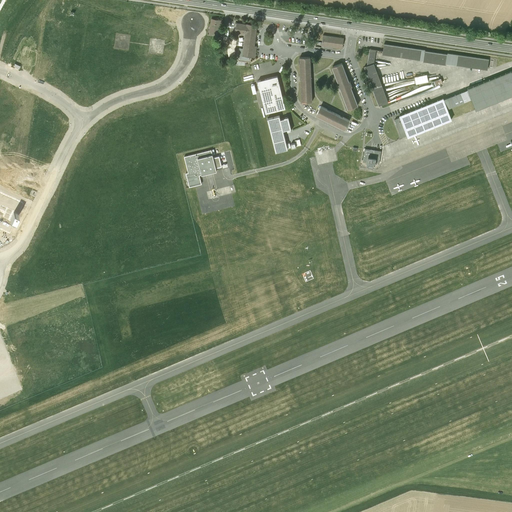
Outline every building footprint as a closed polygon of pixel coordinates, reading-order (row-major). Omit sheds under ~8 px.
[(222,20),(211,18),(209,34),(218,36),(218,32),(220,25),(221,25),(222,20)] [(255,41),(257,25),(247,23),(247,24),(236,23),(236,27),(235,32),(245,34),(245,37),(243,47),(242,55),(249,56),(255,57),(256,45),(254,45),(255,41)] [(341,37),(323,34),(321,45),(340,47),(340,45),(343,45),(343,40),(341,39),(341,37)] [(446,63),(487,69),(488,59),(448,53),(447,54),(425,50),(425,49),(384,43),(382,53),(423,59),(423,60),(446,64),(446,63)] [(248,60),(249,56),(242,55),(243,47),(239,47),(238,55),(240,59),(248,60)] [(375,50),(369,49),(367,65),(364,66),(379,105),(388,102),(373,63),(375,50)] [(312,101),(310,56),(299,57),(301,102),(312,101)] [(349,81),(342,63),(332,66),(348,109),(358,105),(351,86),(352,86),(350,81),(349,81)] [(468,90),(443,99),(447,109),(472,99),(476,109),(511,95),(511,72),(511,73),(511,71),(468,88),(468,90)] [(285,108),(277,76),(258,81),(266,113),(285,108)] [(451,119),(447,109),(443,99),(443,98),(399,116),(400,117),(407,135),(408,137),(451,119)] [(349,120),(321,106),(316,115),(344,130),(349,120)] [(267,119),(275,152),(288,149),(283,131),(287,130),(287,131),(292,130),(288,116),(284,117),(284,118),(280,119),(279,116),(267,119)] [(402,137),(407,135),(400,117),(395,120),(397,126),(402,137)] [(213,157),(212,154),(211,149),(184,156),(188,172),(186,173),(189,187),(195,185),(202,184),(199,175),(201,175),(217,171),(216,168),(213,157)] [(380,151),(365,149),(364,161),(368,162),(368,164),(369,165),(372,165),(373,165),(374,164),(374,162),(379,163),(380,151)] [(219,156),(213,157),(216,168),(222,166),(219,156)] [(25,203),(0,191),(0,230),(10,235),(18,219),(25,203)]
